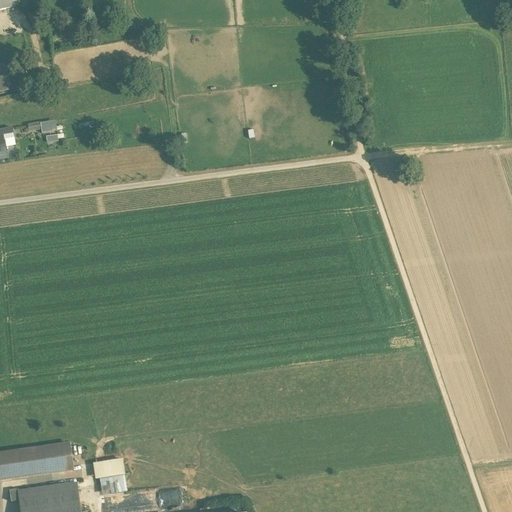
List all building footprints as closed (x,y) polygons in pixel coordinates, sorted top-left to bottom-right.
[(0,0),(0,10),(18,7),(16,0),(0,0)] [(7,80),(0,81),(0,88),(3,88),(3,89),(9,88),(9,87),(9,86),(8,82),(8,81),(8,80),(7,80)] [(41,133),(56,130),(54,120),(39,122),(41,133)] [(27,123),(27,131),(39,131),(39,123),(27,123)] [(11,129),(0,131),(0,136),(3,136),(3,137),(13,136),(11,129)] [(69,445),(0,454),(0,480),(24,477),(73,472),(73,471),(69,445)] [(99,481),(123,477),(120,460),(90,466),(93,482),(99,481)] [(99,481),(102,499),(126,495),(123,477),(99,481)] [(80,511),(77,484),(17,492),(19,502),(20,511),(80,511)] [(17,492),(9,493),(11,503),(19,502),(17,492)]
